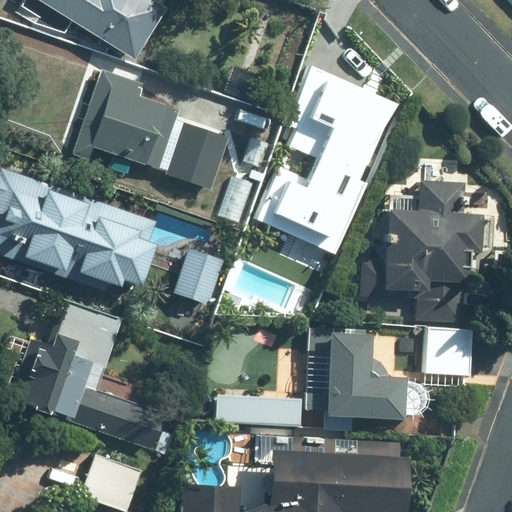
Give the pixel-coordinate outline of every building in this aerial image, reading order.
[(41,0),(131,55),(163,3),(158,0),(41,0)] [(142,79),(100,65),(71,151),(88,157),(91,145),(157,167),(178,106),(137,92),(142,79)] [(290,195),(346,220),(392,115),(335,91),(328,107),(305,97),(286,141),(309,151),(290,195)] [(221,130),(195,121),(182,158),(208,166),(221,130)] [(148,237),(154,217),(0,164),(0,252),(102,287),(105,278),(131,286),(133,279),(139,281),(153,239),(148,237)] [(415,205),(385,204),(382,258),(360,257),(358,294),(415,297),(414,318),(463,320),(467,246),(477,247),(479,209),(457,208),(459,178),(417,176),(415,205)] [(187,245),(171,289),(206,302),(222,257),(187,245)] [(6,397),(149,446),(162,409),(96,386),(120,317),(62,297),(47,341),(28,335),(6,397)] [(425,322),(422,369),(469,372),(472,325),(425,322)] [(322,407),(322,410),(400,414),(402,372),(367,370),(369,330),(327,327),(324,389),(304,388),(303,406),(322,407)] [(213,420),(298,424),(299,400),(214,396),(213,420)] [(235,508),(236,480),(171,477),(169,511),(339,511),(340,509),(392,511),(401,511),(405,451),(268,444),(265,496),(237,508),(235,508)] [(79,492),(125,509),(140,467),(95,450),(79,492)]
